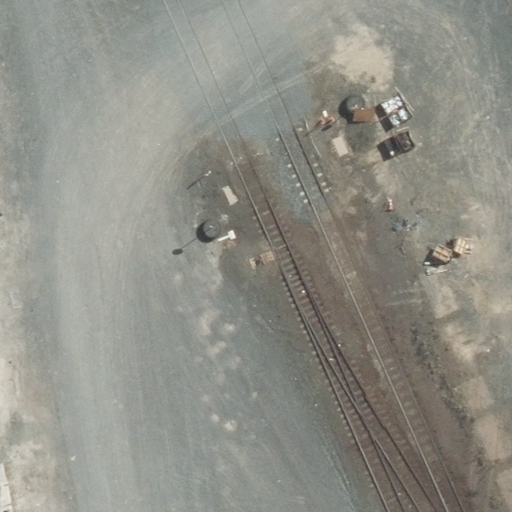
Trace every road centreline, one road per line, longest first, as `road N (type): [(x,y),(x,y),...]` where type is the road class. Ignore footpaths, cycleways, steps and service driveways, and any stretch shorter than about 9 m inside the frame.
road 1 (track): [(266,0),(164,84),(130,157),(135,252),(175,409),(161,511)]
road 2 (track): [(2,0),(123,511)]
